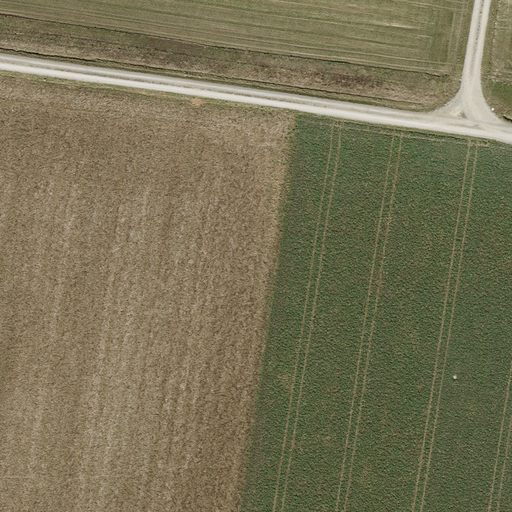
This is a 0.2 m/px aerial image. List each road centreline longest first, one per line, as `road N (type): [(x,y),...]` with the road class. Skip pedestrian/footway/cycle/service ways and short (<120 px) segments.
road 1 (track): [(0,60),(511,131)]
road 2 (track): [(483,0),(463,125)]
